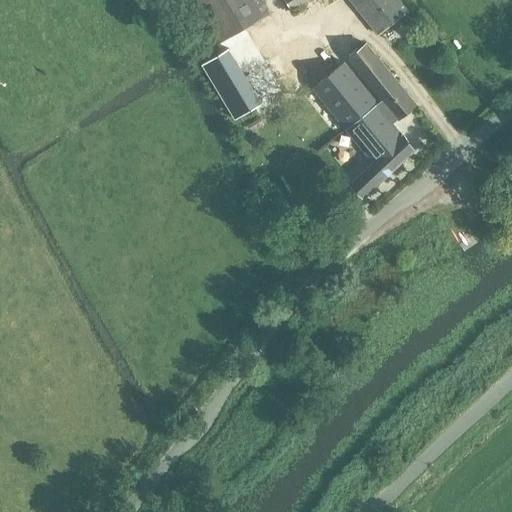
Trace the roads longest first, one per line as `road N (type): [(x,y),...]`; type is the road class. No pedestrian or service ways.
road 1 (unclassified): [(511,110),(330,265),(217,398)]
road 2 (unclassified): [(375,511),(511,379)]
road 3 (unclassified): [(131,511),(217,398)]
